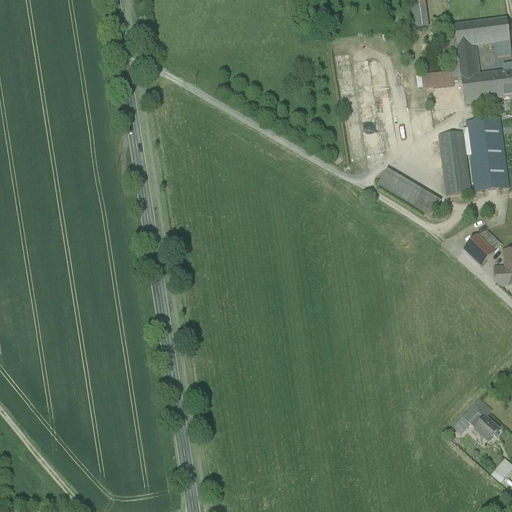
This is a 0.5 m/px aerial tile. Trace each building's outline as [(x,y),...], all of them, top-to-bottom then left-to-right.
[(427,29),(423,0),(409,0),(414,30),(427,29)] [(507,21),(454,28),(457,50),(475,48),(495,45),(510,44),(507,21)] [(447,29),(453,74),(460,73),(457,50),(454,28),(447,29)] [(510,44),(495,45),(497,59),(511,58),(510,44)] [(461,80),(479,77),(475,48),(457,50),(460,73),(461,80)] [(505,74),(498,75),(501,101),(511,100),(511,65),(504,67),(505,74)] [(423,88),(462,83),(461,80),(460,73),(453,74),(422,78),(423,88)] [(465,106),(501,101),(498,75),(479,77),(461,80),(462,83),(465,106)] [(466,125),(474,194),(507,190),(500,122),(466,125)] [(462,136),(439,139),(447,198),(470,196),(462,136)] [(387,172),(378,187),(431,218),(440,203),(387,172)] [(463,253),(481,270),(501,249),(486,234),(477,239),(463,253)] [(495,272),(496,284),(500,288),(511,287),(511,270),(506,271),(495,272)] [(479,403),(476,406),(488,416),(491,413),(479,403)] [(474,432),(485,420),(488,417),(488,416),(476,406),(462,420),(470,427),(474,432)] [(470,427),(462,420),(453,429),(461,436),(470,427)] [(499,432),(485,420),(474,432),(475,433),(488,444),(499,432)] [(511,468),(506,463),(495,475),(503,481),(511,471),(511,468)]
